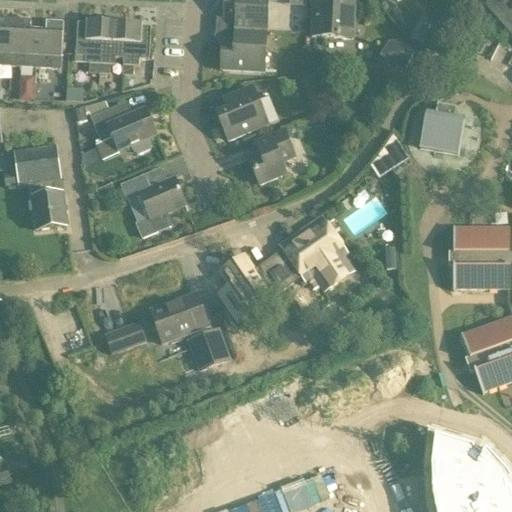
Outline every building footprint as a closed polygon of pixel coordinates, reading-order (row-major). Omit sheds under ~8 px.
[(236,32),(266,34),(267,0),(225,0),(225,21),(237,22),(236,32)] [(312,39),(352,41),(353,0),(325,0),(325,9),(313,8),(312,39)] [(511,16),(497,0),(492,0),(484,7),(511,38),(511,16)] [(0,68),(11,69),(14,22),(0,20),(0,68)] [(14,22),(11,69),(35,71),(38,32),(30,31),(31,23),(14,22)] [(38,32),(35,71),(61,72),(63,24),(46,23),(45,32),(38,32)] [(100,77),(102,27),(78,25),(76,58),(85,59),(85,66),(89,66),(89,76),(100,77)] [(127,28),(102,27),(100,77),(109,77),(110,67),(115,67),(115,61),(124,61),(127,28)] [(124,61),(123,68),(123,78),(133,79),(133,69),(139,69),(139,62),(149,62),(151,29),(127,28),(124,61)] [(266,34),(236,32),(236,45),(224,44),(222,73),(264,75),(266,34)] [(402,42),(388,44),(379,60),(391,74),(405,72),(414,56),(402,42)] [(87,85),(67,84),(66,105),(86,106),(87,85)] [(230,143),(268,127),(252,89),(224,101),(229,112),(218,116),(230,143)] [(457,162),(464,122),(454,120),(456,110),(437,107),(435,117),(425,115),(418,156),(457,162)] [(84,111),(76,112),(78,126),(87,124),(84,111)] [(91,119),(101,145),(113,140),(118,154),(131,149),(132,152),(135,156),(139,156),(150,152),(151,149),(151,144),(150,141),(156,138),(145,111),(114,124),(110,112),(91,119)] [(281,166),(294,160),(283,133),(255,145),(260,156),(249,161),(260,188),(286,177),(281,166)] [(57,148),(15,154),(20,189),(31,188),(37,232),(68,228),(57,148)] [(140,197),(150,221),(136,228),(142,242),(173,229),(167,215),(185,207),(174,181),(150,191),(145,177),(121,187),(127,202),(140,197)] [(111,186),(86,197),(90,206),(115,195),(111,186)] [(355,274),(343,257),(347,255),(323,220),(281,248),(305,284),(312,279),(324,296),(355,274)] [(511,229),(511,231),(454,231),(454,229),(453,229),(453,254),(448,254),(448,269),(453,269),(453,293),(454,293),(454,292),(511,292),(511,293),(511,292),(511,319),(462,337),(461,336),(460,336),(469,359),(464,361),(469,375),(474,373),(482,396),(483,396),(483,394),(511,383),(511,229)] [(255,310),(250,303),(267,292),(244,259),(221,275),(234,294),(223,301),(238,323),(255,310)] [(384,293),(360,312),(369,324),(393,304),(384,293)] [(211,334),(205,319),(201,307),(186,313),(181,301),(151,313),(164,347),(189,338),(191,341),(186,343),(199,376),(231,364),(218,332),(211,334)] [(350,330),(332,306),(314,319),(335,349),(353,337),(349,331),(350,330)] [(259,319),(230,331),(237,349),(250,344),(253,351),(269,344),(259,319)] [(104,338),(108,348),(104,349),(109,364),(135,355),(136,357),(147,353),(144,346),(147,345),(138,325),(104,338)] [(511,511),(511,483),(507,476),(486,453),(481,459),(474,454),(474,451),(435,439),(431,470),(432,500),(434,511),(511,511)]
